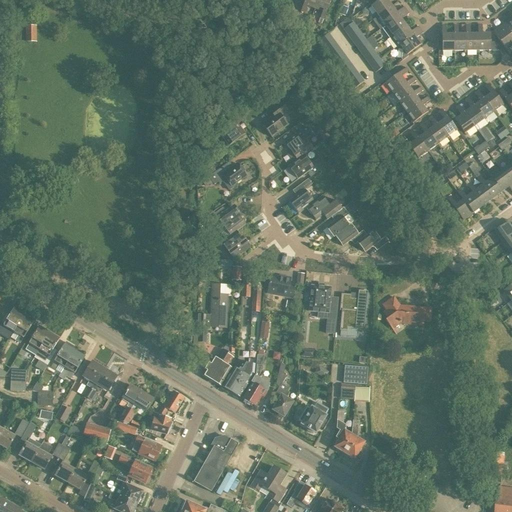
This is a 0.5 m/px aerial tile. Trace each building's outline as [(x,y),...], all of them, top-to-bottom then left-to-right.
[(307,6),(314,9),(317,0),(304,0),(299,14),(303,15),(307,6)] [(317,0),(314,9),(322,12),(319,18),(324,19),(330,0),(317,0)] [(375,16),(377,18),(392,7),(387,0),(379,0),(371,6),(377,15),(375,16)] [(341,6),(339,14),(345,16),(347,8),(341,6)] [(382,28),(382,29),(406,11),(404,8),(397,13),(392,7),(377,18),(378,19),(380,18),(385,26),(382,28)] [(382,29),(389,39),(406,26),(401,20),(408,14),(406,11),(382,29)] [(511,18),(503,25),(511,38),(511,18)] [(357,27),(353,22),(352,23),(343,30),(347,35),(357,27)] [(454,51),(454,34),(453,34),(446,35),(446,25),(441,25),(442,51),(452,51),(452,53),(454,53),(454,51)] [(454,51),(464,51),(464,53),(466,53),(466,51),(466,34),(458,34),(457,25),(453,25),(453,34),(454,34),(454,51)] [(466,25),(466,34),(466,51),(476,51),(476,53),(478,53),(478,51),(478,34),(470,34),(470,25),(466,25)] [(477,25),(478,34),(478,51),(488,51),(488,53),(490,53),(490,51),(498,51),(493,43),(490,43),(490,34),(482,34),(482,25),(477,25)] [(511,38),(503,25),(493,33),(504,48),(510,43),(511,44),(511,38)] [(36,26),(25,26),(26,42),(37,42),(36,26)] [(400,45),(400,46),(421,30),(418,27),(411,32),(406,26),(389,39),(396,48),(400,45)] [(421,30),(400,46),(403,49),(399,52),(399,56),(401,59),(400,60),(402,61),(408,56),(407,55),(420,45),(416,39),(423,34),(421,30)] [(318,41),(322,46),(332,38),(328,33),(318,41)] [(366,40),(362,35),(352,42),(356,47),(366,40)] [(322,46),(325,50),(336,43),(332,38),(322,46)] [(356,47),(359,52),(370,45),(366,40),(356,47)] [(325,50),(329,55),(339,48),(336,43),(325,50)] [(329,55),(333,60),(343,53),(339,48),(329,55)] [(379,57),(375,52),(365,60),(368,65),(379,57)] [(333,60),(336,65),(346,58),(343,53),(333,60)] [(382,62),(379,57),(368,65),(372,69),(382,62)] [(336,65),(340,70),(350,62),(346,58),(336,65)] [(340,70),(343,75),(354,67),(350,62),(340,70)] [(343,75),(347,80),(357,72),(354,67),(343,75)] [(391,94),(392,93),(406,83),(405,83),(401,77),(408,71),(406,68),(385,83),(391,91),(390,92),(391,94)] [(347,80),(350,84),(361,77),(357,72),(347,80)] [(361,77),(350,84),(354,89),(364,82),(361,77)] [(398,104),(399,103),(413,93),(408,86),(416,81),(413,77),(405,83),(406,83),(392,93),(398,101),(396,102),(398,104)] [(490,94),(484,99),(483,99),(493,112),(494,114),(497,112),(495,111),(503,105),(488,84),(484,87),(490,94)] [(403,111),(405,113),(420,102),(415,96),(423,91),(420,87),(413,93),(399,103),(405,110),(403,111)] [(511,93),(508,97),(502,89),(499,92),(511,110),(511,93)] [(474,106),(484,119),(485,121),(487,119),(486,118),(493,112),(483,99),(484,99),(478,91),(475,94),(480,101),(474,106)] [(420,102),(405,113),(406,113),(412,120),(411,121),(412,123),(427,112),(422,106),(430,100),(427,97),(420,102)] [(470,108),(464,113),(474,126),(475,128),(477,126),(476,125),(484,119),(474,106),(468,98),(465,101),(470,108)] [(268,110),(273,116),(269,119),(261,124),(270,136),(277,131),(277,132),(286,125),(280,117),(287,111),(280,101),(268,110)] [(474,126),(464,113),(459,105),(455,108),(460,115),(454,120),(465,135),(467,134),(466,132),(474,126)] [(443,119),(437,124),(447,138),(448,139),(450,138),(449,136),(457,130),(442,110),(438,112),(443,119)] [(237,124),(241,121),(234,111),(225,114),(226,117),(219,123),(223,129),(219,132),(228,146),(244,134),(237,124)] [(287,155),(293,163),(303,155),(312,148),(305,139),(310,135),(308,132),(310,131),(306,124),(311,121),(308,117),(291,130),(294,134),(284,143),(289,150),(288,151),(287,155)] [(433,127),(427,131),(437,145),(438,146),(440,145),(439,143),(447,138),(437,124),(432,117),(428,119),(433,127)] [(424,134),(418,138),(429,153),(431,152),(430,150),(437,145),(427,131),(422,124),(418,126),(424,134)] [(493,139),(484,127),(478,131),(486,143),(493,139)] [(501,139),(510,133),(507,128),(498,134),(501,139)] [(429,153),(418,138),(412,131),(409,133),(414,141),(408,146),(419,161),(421,159),(420,158),(428,152),(429,153)] [(500,147),(502,150),(511,143),(511,140),(508,135),(487,151),(489,154),(500,147)] [(491,147),(497,145),(495,139),(489,141),(491,147)] [(484,151),(476,157),(481,164),(490,158),(484,151)] [(303,155),(293,163),(287,167),(297,180),(303,175),(304,176),(308,174),(310,177),(325,166),(319,158),(310,164),(303,155)] [(204,186),(206,184),(209,185),(210,186),(213,184),(214,185),(218,182),(219,184),(222,182),(229,191),(235,186),(235,183),(245,176),(236,164),(233,167),(229,162),(202,182),(204,186)] [(511,164),(501,171),(511,185),(511,183),(511,164)] [(471,172),(481,186),(482,186),(491,199),(501,192),(491,179),(485,183),(475,169),(471,172)] [(501,171),(491,179),(501,192),(507,187),(511,193),(511,185),(501,171)] [(298,214),(305,208),(313,202),(304,190),(311,185),(308,179),(292,191),(296,196),(288,201),(298,214)] [(466,185),(472,193),(482,206),(491,199),(482,186),(481,186),(475,190),(470,183),(466,185)] [(457,192),(461,198),(472,213),(482,206),(472,193),(466,197),(460,190),(457,192)] [(331,217),(343,208),(345,206),(341,201),(338,203),(336,200),(329,205),(322,196),(313,202),(305,208),(315,221),(323,215),(327,220),(331,217)] [(461,198),(454,203),(450,197),(447,200),(462,220),(472,213),(461,198)] [(220,223),(229,236),(238,230),(245,225),(240,219),(242,217),(233,205),(225,211),(222,208),(214,214),(220,223)] [(334,236),(349,226),(342,217),(347,213),(343,208),(331,217),(333,220),(333,223),(326,228),(333,237),(334,236)] [(495,233),(502,243),(511,235),(511,227),(508,223),(495,233)] [(356,242),(356,243),(366,235),(363,231),(357,235),(350,225),(349,226),(334,236),(341,246),(348,241),(352,242),(354,244),(356,242)] [(229,236),(220,243),(230,256),(231,256),(234,260),(251,248),(242,235),(240,237),(236,231),(238,230),(229,236)] [(366,235),(356,243),(364,253),(374,245),(378,250),(388,242),(384,237),(380,240),(372,231),(366,235)] [(505,253),(506,255),(511,250),(511,235),(502,243),(508,251),(505,253)] [(232,273),(231,276),(231,280),(240,280),(241,267),(232,267),(232,273)] [(241,296),(250,297),(251,275),(243,274),(241,296)] [(291,279),(282,277),(282,279),(271,277),(268,291),(283,294),(283,297),(292,299),(295,286),(289,285),(291,279)] [(261,284),(253,283),(251,312),(260,312),(261,284)] [(209,319),(209,327),(225,328),(227,286),(212,286),(211,319),(209,319)] [(309,312),(317,312),(328,313),(327,319),(336,320),(337,304),(331,303),(332,298),(330,298),(331,288),(311,286),(311,293),(308,293),(308,302),(310,302),(309,312)] [(350,295),(340,294),(339,311),(341,311),(339,331),(346,331),(346,329),(357,329),(358,320),(361,320),(362,312),(365,313),(367,291),(357,290),(356,299),(349,299),(350,295)] [(399,325),(399,322),(408,323),(408,325),(423,327),(423,319),(430,320),(431,309),(400,306),(394,297),(382,305),(386,311),(384,313),(388,319),(385,320),(392,330),(399,325)] [(13,333),(24,315),(13,309),(3,326),(0,330),(0,331),(5,335),(7,331),(12,335),(13,333)] [(24,315),(13,333),(17,335),(14,340),(19,344),(23,338),(24,339),(34,322),(24,315)] [(269,324),(261,323),(260,337),(268,338),(269,324)] [(25,349),(36,356),(49,333),(47,332),(48,330),(41,325),(39,327),(28,344),(25,349)] [(198,327),(198,343),(206,343),(206,327),(198,327)] [(49,333),(36,356),(45,361),(48,356),(49,357),(60,340),(49,333)] [(64,345),(54,362),(51,367),(60,373),(58,376),(59,377),(74,351),(72,350),(74,347),(66,342),(64,345)] [(202,374),(211,380),(228,353),(222,349),(216,359),(212,357),(202,374)] [(300,357),(313,358),(314,351),(301,350),(300,357)] [(74,351),(59,377),(64,380),(66,376),(71,379),(73,374),(74,375),(84,357),(74,351)] [(228,353),(211,380),(221,386),(231,369),(227,366),(233,356),(228,353)] [(267,390),(269,385),(257,377),(262,370),(264,356),(257,355),(255,376),(251,382),(253,384),(243,399),(254,406),(261,396),(262,397),(267,390)] [(222,387),(231,392),(248,364),(243,361),(237,370),(234,368),(222,387)] [(81,395),(87,398),(104,370),(91,362),(82,377),(89,381),(86,386),(87,386),(81,395)] [(248,364),(231,392),(239,397),(251,378),(254,374),(255,365),(248,364)] [(291,377),(287,375),(286,376),(283,374),(285,365),(280,364),(275,385),(279,387),(276,393),(280,395),(277,401),(278,401),(272,410),(283,417),(292,402),(285,398),(289,393),(287,392),(289,388),(286,386),(291,377)] [(368,368),(359,367),(357,385),(366,385),(368,368)] [(104,370),(87,398),(91,401),(97,392),(97,393),(101,388),(107,392),(116,377),(104,370)] [(11,377),(10,384),(25,385),(26,377),(11,377)] [(38,392),(37,399),(52,400),(53,393),(42,392),(42,385),(37,382),(31,391),(38,392)] [(354,402),(355,387),(354,387),(355,385),(340,384),(340,391),(354,393),(354,402)] [(118,421),(123,423),(141,393),(130,386),(122,398),(121,400),(128,404),(118,421)] [(355,387),(354,402),(369,403),(369,388),(355,387)] [(141,393),(123,423),(129,425),(138,408),(145,412),(153,400),(141,393)] [(156,409),(153,413),(158,416),(159,414),(164,417),(168,410),(175,414),(184,400),(173,393),(167,402),(166,402),(162,407),(159,405),(156,409)] [(71,411),(62,405),(55,418),(64,423),(71,411)] [(307,434),(312,437),(314,435),(315,436),(319,431),(323,433),(329,423),(325,420),(326,419),(311,410),(310,411),(306,409),(300,418),(305,421),(301,427),(307,431),(307,434)] [(41,417),(53,420),(54,413),(42,410),(41,417)] [(342,451),(352,436),(350,435),(343,431),(346,427),(343,424),(344,411),(338,411),(336,429),(340,431),(336,438),(337,439),(335,441),(338,443),(335,447),(337,448),(337,449),(340,451),(342,451)] [(158,416),(153,413),(149,420),(153,421),(150,431),(166,435),(167,433),(169,433),(171,428),(170,426),(171,425),(168,424),(170,420),(157,417),(158,416)] [(22,420),(14,434),(21,438),(23,436),(29,424),(22,420)] [(132,421),(131,426),(141,429),(143,424),(132,421)] [(352,436),(342,451),(347,454),(347,456),(351,459),(353,458),(354,458),(358,461),(363,454),(358,451),(363,443),(356,439),(358,436),(357,436),(359,421),(353,421),(351,433),(350,435),(352,436)] [(141,429),(131,426),(131,427),(117,422),(114,429),(135,436),(137,429),(141,431),(141,429)] [(29,424),(23,436),(29,439),(36,427),(30,423),(29,424)] [(83,436),(95,439),(98,426),(99,426),(86,423),(83,436)] [(101,441),(101,444),(107,445),(108,444),(107,444),(108,441),(111,442),(113,431),(111,430),(111,429),(99,426),(98,426),(95,439),(101,441)] [(2,430),(0,433),(0,445),(8,450),(15,437),(2,430)] [(135,443),(141,446),(138,454),(154,461),(161,447),(138,437),(135,443)] [(216,441),(215,440),(211,446),(214,447),(194,482),(211,492),(238,445),(224,437),(224,438),(216,441)] [(26,443),(18,456),(31,463),(39,450),(38,450),(41,445),(29,439),(26,443)] [(39,450),(31,463),(44,470),(51,457),(47,455),(51,448),(43,443),(41,445),(39,450)] [(62,451),(64,447),(58,444),(52,455),(58,458),(62,451)] [(109,446),(106,453),(112,455),(115,448),(109,446)] [(64,447),(58,458),(63,461),(70,450),(64,447)] [(488,475),(502,477),(505,457),(491,455),(488,475)] [(118,462),(131,467),(127,476),(145,484),(145,482),(148,481),(149,479),(148,476),(151,469),(134,461),(121,456),(118,462)] [(75,470),(68,484),(80,491),(88,477),(90,479),(90,477),(92,478),(97,467),(98,465),(94,462),(86,476),(75,470)] [(55,476),(68,484),(75,470),(62,463),(55,476)] [(99,465),(98,465),(97,467),(92,478),(94,475),(99,478),(103,469),(98,467),(99,465)] [(262,511),(276,511),(280,506),(281,504),(277,502),(285,491),(278,486),(285,475),(273,467),(267,476),(260,472),(251,486),(258,491),(261,486),(270,492),(267,496),(272,499),(270,503),(269,502),(262,511)] [(235,477),(236,475),(229,471),(217,493),(225,497),(231,488),(235,491),(241,480),(235,477)] [(111,492),(110,493),(120,497),(136,504),(138,503),(139,500),(139,498),(141,492),(125,485),(128,478),(119,474),(113,487),(115,488),(113,493),(111,492)] [(90,484),(85,495),(91,498),(96,487),(90,484)] [(299,494),(295,492),(286,505),(292,508),(292,507),(296,509),(301,501),(307,505),(314,493),(304,486),(299,494)] [(511,511),(511,489),(499,488),(495,511),(511,511)] [(120,497),(110,493),(108,498),(118,503),(114,510),(119,511),(133,511),(136,504),(120,497)] [(0,511),(21,511),(16,509),(17,508),(0,498),(0,511)] [(338,506),(336,506),(333,504),(332,502),(329,500),(327,501),(319,511),(340,511),(342,509),(341,507),(338,506)] [(181,511),(224,511),(225,511),(210,505),(208,509),(205,508),(204,510),(186,502),(181,511)]
